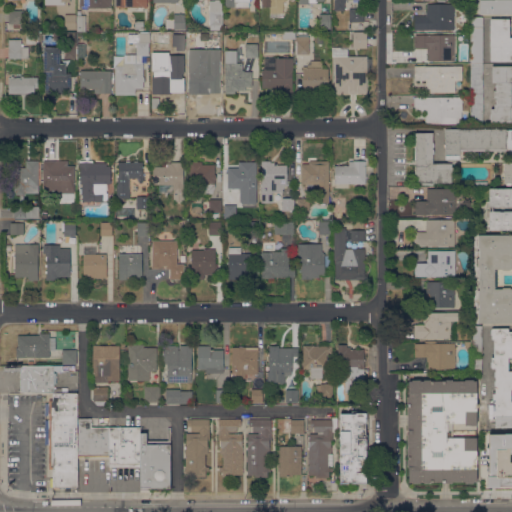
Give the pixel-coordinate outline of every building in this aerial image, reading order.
[(109,0),(77,0),(78,8),(110,7),(109,0)] [(147,0),(147,8),(144,8),(144,7),(116,7),(116,0),(147,0)] [(222,26),(225,26),(225,29),(213,29),(213,25),(209,25),(208,1),(215,1),(215,0),(221,0),(221,10),(222,10),(222,26)] [(270,7),(267,7),(267,8),(265,8),(265,7),(261,7),(261,0),(286,0),(286,1),(283,1),(283,13),(270,13),(270,7)] [(334,0),(345,0),(345,10),(334,10),(334,0)] [(511,0),(511,13),(480,13),(480,0),(511,0)] [(454,30),(414,29),(414,16),(426,16),(426,11),(427,11),(427,4),(454,4),(454,30)] [(363,22),(349,22),(349,8),(364,8),(363,22)] [(9,10),(23,10),(23,24),(20,24),(20,28),(13,28),(13,24),(9,24),(9,10)] [(64,29),(65,14),(76,14),(76,29),(64,29)] [(174,14),(185,14),(185,29),(174,29),(174,28),(165,28),(165,19),(174,19),(174,14)] [(331,14),(331,28),(319,28),(319,14),(331,14)] [(77,15),(85,15),(85,31),(77,31),(77,15)] [(471,64),(471,18),(483,18),(483,64),(471,64)] [(511,61),(490,61),(490,19),(509,19),(509,37),(511,37),(511,61)] [(143,21),(143,29),(135,29),(135,21),(143,21)] [(173,33),(179,33),(179,32),(185,32),(185,47),(173,47),(173,33)] [(295,54),(292,54),(293,38),(282,38),(282,32),(295,32),(295,36),(295,54)] [(366,48),(353,47),(353,32),(367,32),(366,48)] [(141,55),(141,62),(143,62),(143,77),(144,77),(144,81),(143,81),(143,88),(141,88),(141,89),(135,89),(135,95),(115,95),(115,65),(123,65),(123,63),(124,63),(124,54),(136,54),(136,43),(133,43),(133,39),(128,39),(128,34),(138,34),(138,33),(150,33),(150,42),(148,42),(148,55),(141,55)] [(38,34),(38,44),(26,44),(26,34),(38,34)] [(295,54),(295,36),(298,36),(298,34),(308,34),(308,54),(295,54)] [(454,60),(428,60),(428,53),(426,53),(426,48),(415,48),(415,45),(414,45),(414,34),(455,35),(454,60)] [(8,39),(21,39),(21,44),(23,44),(23,47),(28,47),(28,58),(8,58),(8,39)] [(63,58),(63,53),(62,53),(62,44),(76,44),(76,59),(63,58)] [(258,44),(257,57),(245,57),(245,44),(258,44)] [(84,58),(77,57),(77,45),(84,45),(86,46),(86,50),(85,53),(84,58)] [(44,47),(60,47),(59,63),(65,63),(65,72),(67,72),(67,74),(70,74),(70,90),(69,90),(69,92),(51,92),(51,93),(48,93),(48,92),(45,92),(45,91),(44,91),(44,87),(44,47)] [(225,50),(236,50),(236,63),(242,63),(242,71),(244,71),(252,71),(252,87),(244,87),(244,90),(235,90),(235,93),(225,93),(225,50)] [(177,67),(179,67),(179,72),(177,72),(177,77),(179,77),(179,85),(179,89),(169,89),(169,92),(160,92),(159,62),(160,62),(160,54),(174,54),(177,61),(177,67)] [(367,94),(334,94),(334,56),(367,56),(367,94)] [(208,57),(220,57),(220,81),(221,81),(221,84),(220,84),(220,93),(209,93),(209,94),(188,94),(188,81),(189,81),(189,71),(189,62),(208,62),(208,57)] [(293,58),(293,70),(292,70),(293,92),(280,92),(280,91),(274,91),(274,87),(262,88),(262,69),(264,69),(264,58),(293,58)] [(310,60),(321,60),(321,68),(328,68),(328,78),(329,78),(329,84),(328,84),(328,88),(329,88),(329,94),(317,94),(317,92),(303,92),(303,66),(307,67),(310,61),(310,60)] [(483,123),(471,123),(471,64),(483,64),(483,123)] [(462,66),(462,80),(455,80),(455,92),(434,92),(434,93),(431,93),(431,92),(414,92),(414,66),(462,66)] [(511,122),(491,122),(490,109),(494,109),(494,104),(496,104),(496,97),(494,97),(493,90),(496,90),(496,82),(492,82),(492,66),(511,66),(511,122)] [(111,70),(111,93),(94,93),(94,88),(80,88),(80,70),(111,70)] [(8,93),(8,78),(10,78),(10,76),(13,76),(13,78),(20,78),(20,76),(23,76),(23,77),(38,77),(38,88),(34,88),(34,93),(8,93)] [(462,97),(462,111),(461,111),(461,123),(425,124),(425,118),(415,118),(415,112),(414,112),(414,97),(462,97)] [(445,129),(506,129),(506,130),(511,130),(511,157),(508,157),(508,150),(460,151),(460,155),(460,159),(445,159),(445,147),(443,147),(443,144),(445,144),(445,129)] [(451,163),(451,183),(415,183),(415,133),(432,133),(432,143),(433,143),(433,147),(433,149),(433,154),(433,163),(451,163)] [(309,161),(328,160),(328,161),(329,161),(329,191),(330,191),(330,194),(329,194),(329,202),(319,202),(319,191),(305,191),(305,184),(301,184),(301,165),(302,165),(302,164),(309,164),(309,161)] [(38,192),(24,192),(24,195),(23,195),(23,206),(39,206),(39,218),(27,218),(14,218),(14,206),(20,206),(20,194),(19,194),(19,192),(13,192),(13,168),(26,168),(26,161),(38,161),(38,192)] [(67,161),(67,166),(74,166),(74,184),(74,193),(61,193),(61,183),(43,183),(43,161),(67,161)] [(94,201),(94,200),(91,200),(91,201),(85,201),(85,207),(77,207),(77,193),(81,193),(81,187),(82,187),(82,183),(80,183),(80,166),(79,166),(79,161),(91,161),(91,162),(92,162),(92,163),(96,163),(98,163),(98,165),(96,165),(96,166),(111,166),(110,184),(108,184),(108,190),(106,190),(106,193),(107,193),(107,200),(103,200),(103,201),(94,201)] [(118,162),(142,161),(142,173),(143,173),(143,180),(137,181),(137,179),(137,188),(129,188),(129,198),(117,198),(117,184),(118,184),(118,177),(118,162)] [(215,164),(214,174),(216,175),(216,179),(214,180),(216,180),(216,182),(215,182),(214,187),(210,197),(202,193),(205,184),(189,184),(189,161),(202,161),(202,164),(215,164)] [(240,188),(227,188),(227,168),(238,168),(238,161),(256,162),(256,203),(242,203),(240,201),(240,188)] [(282,189),(282,192),(282,198),(294,198),(294,210),(282,210),(282,202),(261,202),(261,181),(262,181),(262,166),(261,166),(261,161),(270,161),(270,162),(274,162),(274,165),(286,165),(286,185),(282,189)] [(335,183),(335,165),(349,165),(349,161),(354,161),(366,161),(365,183),(335,183)] [(502,182),(511,182),(511,161),(502,162),(502,182)] [(171,162),(183,162),(183,183),(184,183),(184,199),(181,199),(181,201),(173,201),(173,184),(172,184),(172,194),(159,193),(159,184),(153,184),(153,166),(166,166),(166,164),(167,164),(167,163),(171,163),(171,162)] [(455,214),(415,214),(415,211),(414,211),(414,205),(415,205),(415,201),(426,201),(426,188),(455,188),(455,214)] [(511,188),(511,230),(489,230),(489,188),(511,188)] [(136,196),(148,196),(148,209),(136,209),(136,196)] [(309,198),(309,214),(308,214),(308,217),(297,217),(297,198),(309,198)] [(221,212),(209,212),(209,208),(204,208),(204,201),(209,202),(209,199),(221,199),(221,212)] [(243,218),(224,218),(224,205),(236,205),(243,207),(243,218)] [(454,245),(435,245),(435,247),(431,247),(431,245),(414,245),(414,232),(426,232),(426,219),(454,219),(454,245)] [(293,234),(274,234),(274,221),(275,221),(275,220),(285,220),(285,221),(294,221),(293,234)] [(209,221),(221,221),(221,235),(209,235),(209,221)] [(246,235),(246,221),(257,221),(257,235),(246,235)] [(330,221),(330,234),(319,234),(318,221),(330,221)] [(64,236),(64,231),(61,231),(61,222),(75,222),(75,236),(64,236)] [(100,235),(101,222),(112,222),(112,235),(100,235)] [(137,235),(137,222),(148,222),(148,236),(137,235)] [(23,234),(10,234),(10,223),(23,223),(23,234)] [(365,248),(365,279),(335,279),(335,260),(334,260),(334,228),(345,228),(345,230),(364,230),(364,241),(345,241),(345,249),(352,249),(352,248),(365,248)] [(176,240),(176,264),(183,264),(183,279),(170,279),(170,269),(166,269),(166,266),(161,266),(161,267),(152,267),(152,240),(158,240),(158,230),(172,230),(172,240),(176,240)] [(511,323),(478,323),(478,322),(477,322),(477,310),(479,310),(479,299),(477,299),(477,291),(479,291),(479,267),(477,267),(477,258),(479,258),(479,247),(477,247),(477,236),(478,236),(478,235),(511,235),(511,323)] [(301,279),(301,259),(298,259),(298,243),(321,244),(321,252),(323,252),(323,253),(325,253),(324,275),(319,275),(319,278),(311,278),(311,279),(310,279),(303,279),(301,279)] [(38,280),(27,280),(27,276),(14,276),(15,244),(38,244),(38,280)] [(43,245),(59,245),(59,248),(70,249),(70,276),(58,276),(58,280),(45,280),(45,277),(46,277),(46,273),(45,273),(45,270),(46,270),(47,266),(45,266),(45,264),(47,264),(47,260),(46,260),(46,256),(47,256),(47,255),(46,255),(46,253),(43,253),(43,245)] [(106,254),(106,278),(93,278),(93,279),(83,279),(83,247),(96,247),(96,254),(106,254)] [(252,253),(252,275),(236,275),(236,279),(228,279),(229,247),(240,247),(240,253),(252,253)] [(131,254),(131,248),(141,248),(141,254),(142,254),(142,277),(126,277),(126,279),(119,279),(119,254),(131,254)] [(261,276),(261,252),(270,252),(270,251),(281,251),(281,248),(289,248),(289,266),(295,266),(294,277),(261,276)] [(204,250),(204,249),(215,249),(215,263),(217,263),(217,270),(215,270),(215,274),(204,274),(204,279),(200,279),(200,280),(191,280),(191,250),(204,250)] [(454,276),(415,276),(415,273),(414,273),(414,263),(426,263),(426,258),(427,258),(427,250),(455,250),(454,276)] [(454,307),(415,307),(416,293),(426,293),(426,289),(427,289),(427,288),(426,288),(426,283),(427,283),(427,281),(454,281),(454,307)] [(414,324),(425,324),(425,323),(423,323),(423,312),(458,312),(458,321),(455,321),(455,338),(414,338),(414,324)] [(482,371),(471,371),(471,326),(481,326),(482,371)] [(494,372),(495,372),(495,368),(492,368),(492,358),(494,358),(494,339),(492,339),(492,335),(490,335),(490,329),(492,329),(492,328),(508,328),(508,332),(511,331),(511,357),(508,357),(508,371),(511,371),(511,372),(494,372)] [(39,335),(39,333),(49,333),(49,337),(55,337),(55,350),(49,350),(50,357),(36,357),(16,357),(16,348),(18,348),(17,335),(39,335)] [(303,369),(303,345),(314,345),(314,346),(319,346),(319,342),(332,342),(332,358),(326,358),(326,359),(333,359),(333,366),(326,366),(326,370),(322,370),(322,378),(311,378),(311,369),(303,369)] [(455,369),(427,369),(427,357),(415,357),(415,343),(455,343),(455,369)] [(128,380),(128,345),(143,344),(143,348),(157,347),(157,371),(149,371),(149,380),(128,380)] [(363,392),(345,392),(345,380),(346,380),(346,376),(337,376),(338,344),(347,344),(347,347),(350,347),(350,349),(364,349),(363,392)] [(93,345),(97,345),(120,345),(119,381),(108,381),(108,382),(93,382),(94,376),(92,376),(93,345)] [(191,382),(167,382),(167,364),(163,364),(163,347),(166,347),(166,345),(175,345),(175,346),(178,346),(178,349),(178,350),(180,350),(180,345),(191,345),(191,382)] [(223,373),(206,373),(206,369),(198,369),(198,345),(210,345),(210,350),(223,350),(223,373)] [(268,345),(278,345),(278,348),(298,348),(298,356),(292,356),(292,371),(291,371),(291,376),(285,375),(285,383),(268,382),(268,345)] [(243,347),(258,347),(258,372),(252,372),(252,374),(245,374),(245,378),(236,378),(236,372),(232,372),(232,368),(230,368),(230,365),(232,365),(232,347),(237,347),(239,346),(242,346),(243,347)] [(62,349),(77,349),(76,364),(62,364),(62,349)] [(20,366),(54,366),(54,373),(56,373),(56,384),(54,384),(54,392),(21,392),(21,391),(20,391),(20,385),(18,385),(18,381),(20,381),(20,368),(20,366)] [(64,366),(72,366),(72,369),(77,369),(78,373),(72,374),(72,370),(65,370),(64,366)] [(511,372),(511,389),(511,402),(511,427),(495,427),(495,418),(493,418),(492,392),(495,392),(495,386),(494,386),(494,381),(495,381),(495,377),(494,377),(494,372),(511,372)] [(477,482),(473,482),(473,483),(465,483),(465,482),(452,482),(445,482),(431,482),(431,483),(424,483),(424,482),(420,482),(420,483),(412,483),(412,482),(409,482),(409,466),(407,466),(407,459),(408,459),(408,456),(407,456),(407,433),(409,433),(409,430),(407,430),(407,407),(408,407),(408,403),(407,403),(407,397),(408,397),(408,381),(412,381),(412,380),(420,380),(420,381),(423,381),(423,379),(430,379),(430,381),(445,381),(445,379),(452,379),(452,381),(465,381),(465,379),(473,379),(473,381),(476,381),(477,482)] [(320,383),(332,383),(332,397),(331,397),(331,399),(327,399),(327,397),(320,397),(320,396),(313,396),(313,385),(320,385),(320,383)] [(159,402),(144,401),(144,386),(160,386),(159,402)] [(93,387),(108,387),(108,401),(105,405),(97,405),(93,401),(93,387)] [(166,403),(166,389),(180,389),(180,391),(192,391),(192,403),(166,403)] [(216,389),(228,389),(228,402),(216,402),(216,389)] [(262,402),(251,402),(251,389),(262,389),(262,402)] [(298,402),(286,402),(285,390),(298,389),(298,402)] [(61,394),(77,394),(77,487),(53,487),(50,487),(50,478),(49,478),(49,475),(53,475),(53,469),(49,469),(49,399),(52,399),(52,393),(61,393),(61,394)] [(340,414),(352,413),(352,411),(367,411),(367,423),(366,423),(366,482),(340,482),(340,414)] [(310,419),(332,419),(332,417),(337,417),(337,432),(333,432),(333,440),(331,440),(330,447),(331,447),(331,454),(332,454),(332,471),(329,471),(329,477),(317,477),(317,475),(309,475),(309,449),(308,449),(308,447),(309,447),(309,434),(323,434),(323,432),(314,432),(314,427),(310,427),(310,419)] [(109,457),(79,457),(78,419),(91,418),(91,427),(109,427),(109,457)] [(187,419),(209,419),(209,430),(210,430),(209,439),(207,439),(207,446),(208,446),(208,454),(205,454),(205,466),(206,466),(206,467),(209,467),(209,471),(206,471),(206,477),(193,476),(193,474),(185,474),(186,449),(184,449),(184,446),(186,446),(186,433),(199,433),(199,431),(191,431),(191,426),(187,426),(187,419)] [(241,419),(241,426),(237,426),(237,432),(228,432),(228,433),(242,433),(242,446),(243,446),(243,474),(235,474),(235,477),(222,477),(222,471),(219,471),(219,467),(222,467),(222,466),(223,466),(223,454),(220,454),(220,440),(218,440),(218,431),(219,431),(219,419),(241,419)] [(248,433),(258,434),(258,432),(253,432),(253,426),(249,426),(249,419),(271,419),(271,439),(269,439),(269,457),(268,457),(268,468),(271,468),(270,471),(268,471),(267,477),(255,477),(255,475),(247,475),(248,433)] [(304,419),(304,433),(290,433),(291,419),(304,419)] [(109,466),(109,457),(109,427),(139,427),(140,433),(140,466),(109,466)] [(140,433),(147,433),(147,441),(170,441),(171,489),(150,489),(150,490),(140,490),(140,466),(140,433)] [(488,433),(511,433),(511,482),(499,482),(498,488),(487,488),(488,433)] [(301,475),(292,475),(292,476),(279,476),(279,471),(278,471),(278,467),(279,467),(279,462),(278,462),(278,457),(279,457),(279,446),(301,446),(301,475)]
